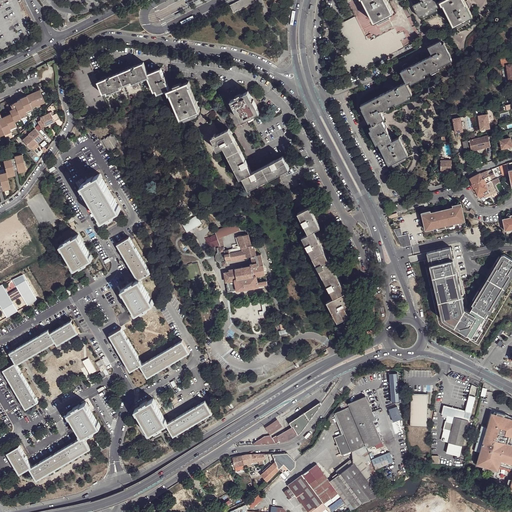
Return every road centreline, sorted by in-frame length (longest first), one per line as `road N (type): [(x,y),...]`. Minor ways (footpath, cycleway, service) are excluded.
road 1 (tertiary): [(333,360),(115,485)]
road 2 (secondary): [(256,415),(142,486),(64,511)]
road 3 (tertiary): [(369,198),(303,62),(307,0)]
road 4 (residential): [(0,209),(23,191),(69,122),(59,38)]
road 5 (unclassified): [(114,472),(129,391),(75,297)]
road 6 (residential): [(93,43),(112,38),(229,53),(274,71)]
road 7 (residential): [(219,451),(299,440),(355,363)]
road 8 (unclassified): [(373,205),(511,158)]
road 9 (tertiary): [(219,451),(337,370)]
road 10 (unclassified): [(102,238),(133,215),(88,137)]
road 11 (tertiary): [(303,90),(359,202)]
